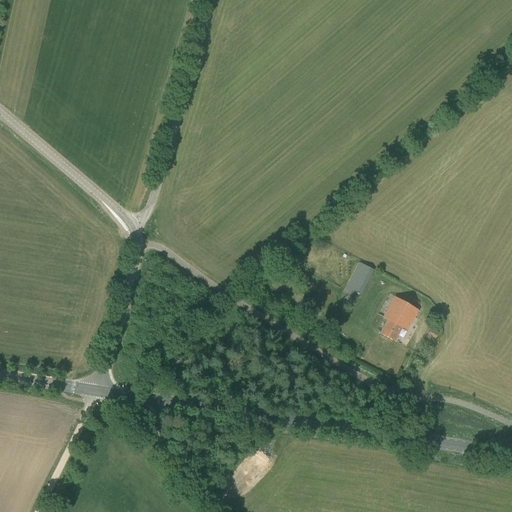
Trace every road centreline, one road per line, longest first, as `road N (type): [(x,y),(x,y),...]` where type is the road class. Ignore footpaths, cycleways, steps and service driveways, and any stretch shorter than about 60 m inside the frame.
road 1 (secondary): [(96,391),(511,458)]
road 2 (unclassified): [(397,395),(161,249),(138,243)]
road 3 (unclassified): [(134,231),(148,210),(209,0)]
road 4 (tertiary): [(134,231),(0,112)]
road 5 (tertiary): [(96,391),(138,243)]
road 6 (track): [(36,511),(90,403)]
